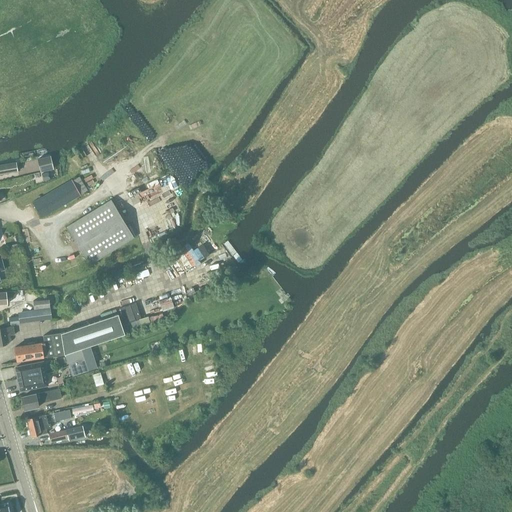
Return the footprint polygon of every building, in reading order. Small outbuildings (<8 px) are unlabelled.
[(37,159),(40,172),(54,169),(50,156),(37,159)] [(0,174),(18,172),(16,162),(0,164),(0,174)] [(49,172),(42,174),(43,181),(50,179),(49,172)] [(32,203),(41,218),(87,191),(80,177),(73,181),(72,180),(32,203)] [(11,190),(0,196),(3,201),(14,194),(11,190)] [(90,264),(133,238),(111,200),(67,227),(90,264)] [(230,265),(207,273),(210,283),(233,275),(230,265)] [(7,297),(16,296),(15,291),(0,292),(0,304),(8,304),(7,297)] [(168,305),(186,300),(184,293),(166,299),(168,305)] [(33,301),(34,309),(50,307),(49,299),(33,301)] [(136,303),(119,309),(124,324),(141,318),(136,303)] [(50,308),(18,312),(18,317),(9,318),(10,325),(52,319),(50,308)] [(61,333),(64,354),(125,334),(118,314),(61,333)] [(141,325),(139,320),(125,324),(127,330),(141,325)] [(14,334),(13,327),(0,328),(0,345),(7,345),(11,340),(10,335),(14,334)] [(61,333),(60,333),(43,336),(44,342),(15,347),(17,361),(47,356),(47,357),(64,354),(61,333)] [(81,351),(83,357),(84,360),(85,360),(93,357),(90,347),(81,350),(81,351)] [(81,350),(66,355),(68,362),(83,357),(81,351),(81,350)] [(45,374),(42,362),(15,368),(18,380),(45,374)] [(86,364),(70,369),(73,376),(88,371),(86,364)] [(100,372),(93,375),(96,386),(104,384),(100,372)] [(18,380),(20,392),(48,385),(45,374),(18,380)] [(58,389),(21,397),(24,410),(39,407),(38,400),(42,399),(42,403),(50,401),(50,400),(60,398),(58,389)] [(72,408),(73,413),(93,409),(92,404),(72,408)] [(70,409),(54,413),(55,421),(71,417),(70,409)] [(46,429),(52,428),(51,423),(49,424),(46,414),(37,416),(26,419),(31,437),(47,433),(46,429)] [(51,434),(49,434),(51,442),(68,438),(69,440),(85,436),(83,426),(54,433),(51,434)] [(0,511),(11,511),(11,509),(9,508),(8,502),(0,503),(0,511)]
